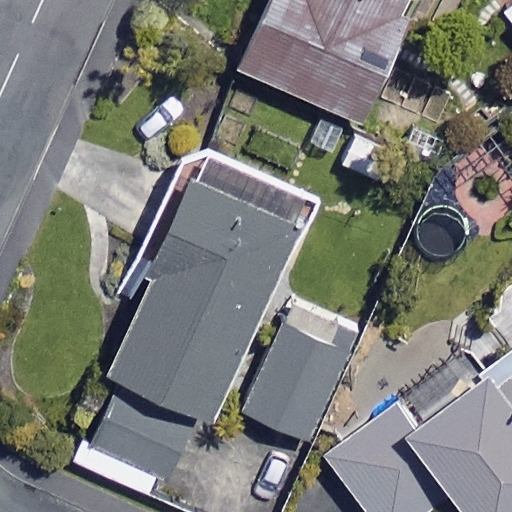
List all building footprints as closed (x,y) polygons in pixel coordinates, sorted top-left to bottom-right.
[(397,0),(261,0),(237,58),(354,106),(397,0)] [(300,180),(190,134),(98,354),(208,400),(300,180)] [(511,280),(484,303),(507,332),(408,410),(394,392),(321,449),(371,511),(409,511),(448,481),(472,511),(499,511),(511,502),(511,280)] [(354,320),(290,290),(239,397),(303,427),(354,320)] [(190,402),(114,370),(76,461),(153,493),(190,402)]
